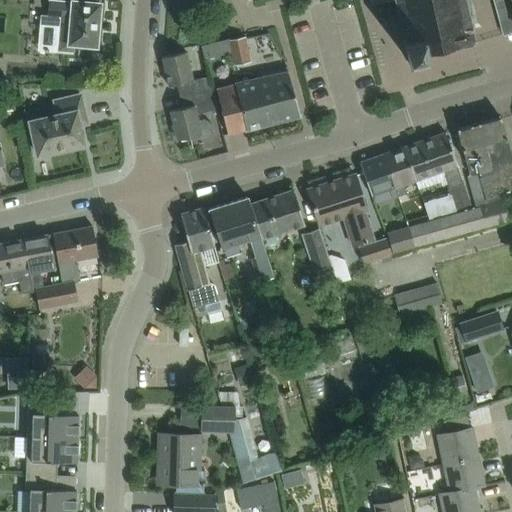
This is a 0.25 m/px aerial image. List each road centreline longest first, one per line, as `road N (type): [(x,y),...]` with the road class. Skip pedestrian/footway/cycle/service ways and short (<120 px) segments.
road 1 (unclassified): [(143,193),(511,87)]
road 2 (unclassified): [(112,511),(118,345),(154,258),(143,193)]
road 3 (unclassified): [(146,0),(139,53),(143,193)]
road 4 (unclassified): [(0,225),(143,193)]
